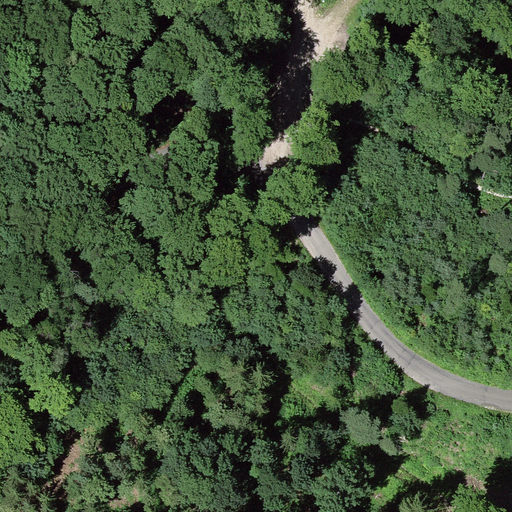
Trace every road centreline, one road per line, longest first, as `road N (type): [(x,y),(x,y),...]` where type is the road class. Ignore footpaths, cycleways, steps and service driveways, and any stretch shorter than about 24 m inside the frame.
road 1 (unclassified): [(511,403),(449,386),(391,349),(263,156),(186,148),(82,197),(0,205)]
road 2 (track): [(263,156),(308,31)]
